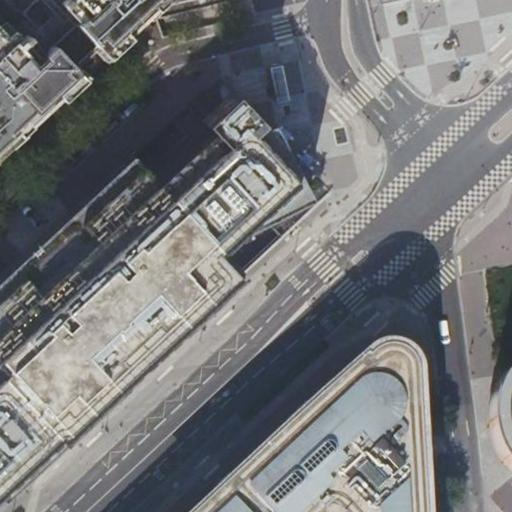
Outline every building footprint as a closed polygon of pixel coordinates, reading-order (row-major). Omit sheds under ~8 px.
[(162,0),(0,0),(0,147),(78,75),(74,70),(96,49),(100,54),(157,1),(162,0)] [(74,70),(78,75),(100,54),(96,49),(74,70)] [(281,65),(269,67),(274,99),(287,97),(285,89),(283,74),(282,73),(281,65)] [(287,145),(234,88),(203,117),(211,125),(155,177),(133,153),(0,276),(0,497),(124,381),(121,378),(138,361),(143,362),(146,360),(148,357),(149,354),(148,352),(152,349),(155,350),(158,349),(159,348),(161,346),(161,343),(160,341),(178,325),(181,328),(243,270),(219,244),(258,207),(274,224),(321,181),(295,153),(291,157),(283,148),(287,145)] [(192,511),(411,511),(410,500),(414,500),(406,386),(403,386),(402,377),(405,377),(405,365),(396,356),(393,359),(387,356),(379,355),(378,351),(371,352),(362,357),(361,356),(356,360),(311,400),(192,511)] [(511,368),(507,371),(502,374),(498,378),(500,392),(496,405),(495,422),(495,427),(498,440),(502,450),(505,456),(508,459),(510,460),(511,475),(511,368)] [(496,405),(500,392),(498,378),(493,386),(489,395),(486,406),(485,417),(485,426),(486,433),(489,443),(492,452),(497,460),(504,469),(511,475),(510,460),(508,459),(505,456),(502,450),(498,440),(495,427),(495,422),(496,405)]
